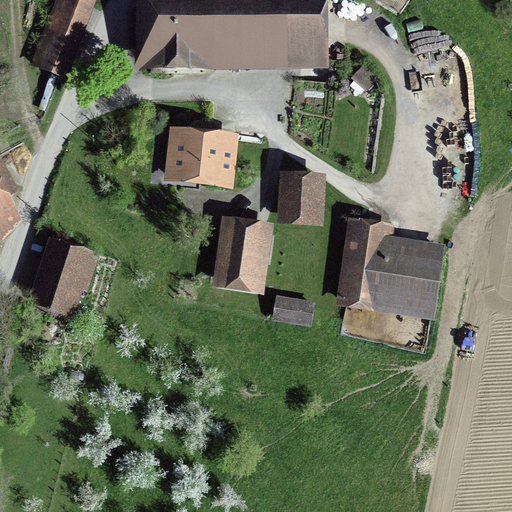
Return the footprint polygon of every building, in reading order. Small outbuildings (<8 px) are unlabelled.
[(90,0),(59,0),(33,65),(59,76),(90,0)] [(300,63),(321,63),(319,0),(149,0),(150,63),(203,62),(203,56),(300,55),(300,63)] [(232,141),(174,136),(171,179),(228,184),(232,141)] [(0,225),(12,219),(2,201),(15,194),(0,166),(0,225)] [(315,188),(290,186),(288,217),(313,219),(315,188)] [(387,235),(352,230),(342,302),(431,315),(441,250),(386,242),(387,235)] [(262,236),(229,231),(222,279),(256,283),(262,236)] [(70,304),(86,255),(55,245),(39,294),(70,304)] [(313,305),(278,299),(275,317),(299,321),(299,325),(310,326),(313,305)]
